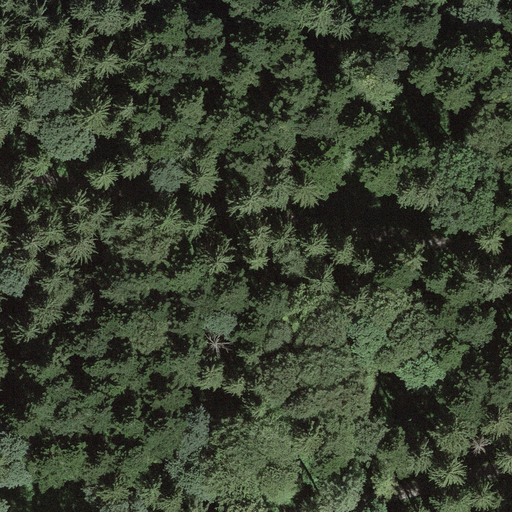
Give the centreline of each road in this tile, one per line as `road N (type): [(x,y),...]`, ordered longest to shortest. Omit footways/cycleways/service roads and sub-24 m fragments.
road 1 (track): [(0,169),(296,225),(511,252)]
road 2 (track): [(308,511),(511,470)]
